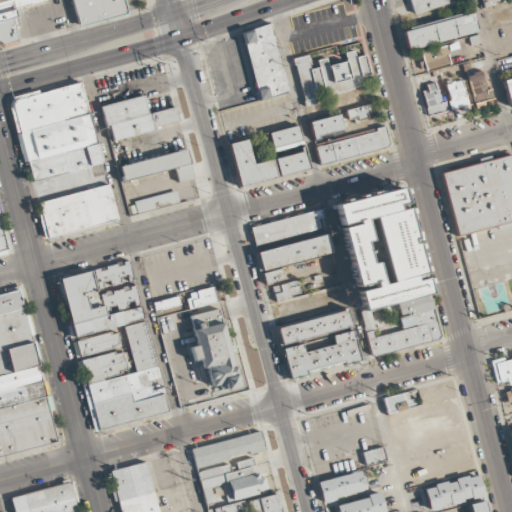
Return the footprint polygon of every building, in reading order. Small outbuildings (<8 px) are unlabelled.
[(0,0),(0,11),(13,8),(47,0),(0,0)] [(123,0),(73,0),(80,25),(127,12),(123,0)] [(449,0),(407,0),(412,14),(450,3),(449,0)] [(17,41),(3,46),(0,44),(0,11),(13,8),(18,26),(13,28),(17,41)] [(479,32),(473,10),(402,28),(407,50),(479,32)] [(289,93),(271,23),(240,31),(258,101),(289,93)] [(418,53),(423,71),(452,62),(447,44),(418,53)] [(304,106),(319,102),(318,97),(364,87),(361,77),(370,75),(365,54),(355,56),(353,49),(344,52),(346,61),(328,65),(327,60),(308,64),(306,55),(293,58),(304,106)] [(467,75),(474,104),(493,99),(491,90),(486,91),(481,71),(467,75)] [(509,106),(511,105),(511,78),(502,81),(509,106)] [(445,84),(451,109),(467,105),(462,81),(445,84)] [(10,103),(80,83),(89,113),(18,133),(10,103)] [(420,89),(428,116),(447,111),(445,102),(441,103),(435,85),(420,89)] [(100,107),(110,141),(180,121),(175,105),(150,112),(145,94),(100,107)] [(346,110),(349,122),(375,115),(372,103),(346,110)] [(89,113),(97,143),(26,163),(18,133),(89,113)] [(313,136),(342,130),(339,114),(309,121),(313,136)] [(268,132),(273,151),(303,144),(298,125),(268,132)] [(390,148),(386,127),(315,144),(320,165),(390,148)] [(276,177),(240,186),(229,144),(246,139),(253,164),(272,159),(276,177)] [(26,163),(97,143),(102,162),(90,165),(32,182),(26,163)] [(194,178),(187,149),(119,166),(123,182),(174,169),(177,182),(194,178)] [(308,168),(304,151),(272,159),(276,177),(308,168)] [(458,236),(511,221),(511,160),(510,153),(440,172),(458,236)] [(36,203),(32,182),(90,165),(94,176),(105,173),(109,184),(36,203)] [(36,203),(109,184),(119,217),(45,237),(36,203)] [(331,205),(336,222),(405,204),(401,187),(331,205)] [(134,201),(137,213),(180,202),(176,189),(134,201)] [(320,209),(251,228),(256,245),(320,228),(318,219),(322,218),(320,209)] [(423,274),(389,283),(372,218),(406,209),(423,274)] [(362,219),(381,284),(357,291),(338,226),(362,219)] [(0,250),(0,226),(2,226),(8,248),(0,250)] [(327,234),(258,253),(263,270),(331,252),(327,234)] [(266,283),(283,279),(281,269),(263,273),(266,283)] [(60,279),(72,324),(105,315),(102,305),(88,309),(84,292),(95,289),(90,271),(60,279)] [(362,311),(356,291),(389,283),(423,274),(428,293),(362,311)] [(301,294),(297,280),(272,287),(276,301),(301,294)] [(189,294),(212,287),(216,302),(193,309),(190,298),(189,294)] [(0,313),(0,294),(18,290),(23,308),(0,313)] [(153,303),(176,296),(179,305),(155,311),(153,303)] [(0,314),(23,308),(31,341),(6,348),(0,349),(0,314)] [(190,315),(197,345),(190,347),(194,361),(204,359),(211,390),(239,384),(220,308),(190,315)] [(281,346),(351,326),(346,308),(276,328),(281,346)] [(364,332),(372,330),(374,337),(426,323),(431,341),(373,357),(370,355),(364,332)] [(360,359),(351,328),(330,334),(333,344),(305,352),(303,345),(282,350),(290,378),(360,359)] [(73,342),(77,357),(120,346),(116,331),(73,342)] [(6,348),(31,341),(38,365),(12,372),(6,348)] [(511,357),(491,361),(494,383),(507,381),(508,385),(511,384),(511,357)] [(0,375),(38,365),(42,381),(0,392),(0,375)] [(386,414),(410,408),(406,392),(382,398),(386,414)] [(48,411),(0,423),(0,409),(44,398),(48,411)] [(0,456),(0,423),(48,411),(56,442),(0,456)] [(264,452),(261,433),(190,447),(194,466),(264,452)] [(365,466),(361,452),(382,446),(386,461),(365,466)] [(197,471),(205,504),(213,502),(210,488),(222,485),(226,501),(267,492),(263,476),(255,478),(251,459),(235,462),(237,470),(230,472),(228,464),(197,471)] [(158,511),(145,463),(110,472),(120,511),(158,511)] [(353,472),(359,495),(322,504),(316,482),(353,472)] [(428,509),(483,498),(478,475),(423,487),(428,509)] [(13,511),(10,498),(72,482),(79,511),(75,511),(13,511)] [(280,511),(277,494),(211,508),(212,511),(236,511),(247,510),(247,511),(280,511)] [(384,511),(380,494),(335,505),(336,511),(384,511)] [(469,511),(468,505),(483,501),(486,511),(469,511)]
